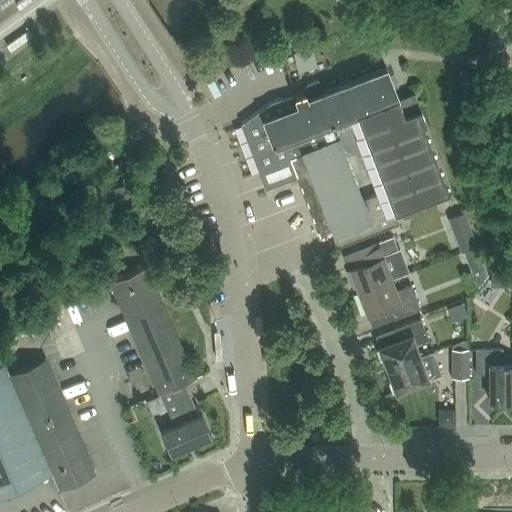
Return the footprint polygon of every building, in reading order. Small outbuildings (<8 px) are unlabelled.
[(395,214),(449,194),(423,126),(426,125),(415,93),(398,99),(386,68),(385,68),(386,69),(323,92),(318,80),(311,83),(304,93),(273,102),(242,125),(259,171),(289,159),(318,234),(331,229),(333,235),(356,227),(360,238),(398,223),(395,214)] [(129,204),(127,197),(123,184),(98,191),(104,211),(129,204)] [(392,236),(366,246),(344,254),(348,268),(357,291),(391,278),(391,279),(406,273),(401,260),(392,236)] [(157,289),(147,266),(146,264),(110,280),(159,392),(160,392),(184,381),(194,377),(156,289),(157,289)] [(391,278),(357,291),(366,314),(388,306),(393,319),(419,309),(411,284),(396,290),(391,279),(391,278)] [(80,300),(85,316),(97,313),(92,296),(80,300)] [(368,314),(370,328),(383,325),(381,312),(368,314)] [(387,369),(419,357),(414,344),(427,339),(420,318),(394,328),(398,339),(378,347),(387,369)] [(468,377),(468,349),(467,349),(466,340),(452,345),(452,349),(451,349),(451,377),(468,377)] [(511,401),(511,362),(502,363),(502,348),(475,349),(475,374),(489,374),(489,402),(511,401)] [(441,374),(437,365),(432,352),(419,357),(387,369),(395,392),(441,374)] [(8,374),(58,489),(95,473),(45,358),(9,374),(8,374)] [(8,374),(9,374),(5,364),(0,366),(0,495),(50,473),(57,489),(58,489),(8,374)] [(199,414),(194,403),(184,381),(160,392),(170,414),(171,413),(176,424),(161,431),(170,454),(211,436),(201,413),(199,414)] [(0,507),(2,511),(47,511),(33,484),(0,501),(0,507)]
